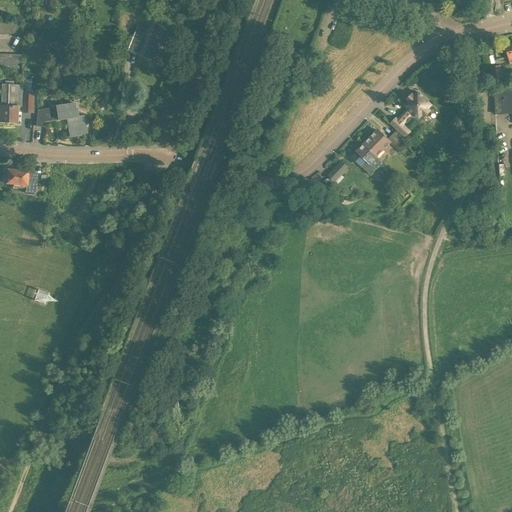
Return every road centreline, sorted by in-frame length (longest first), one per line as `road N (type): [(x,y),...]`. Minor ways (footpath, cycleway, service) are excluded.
road 1 (track): [(10,511),(72,341),(133,256),(155,198)]
road 2 (residential): [(225,177),(274,182),(299,173),(411,58),(464,32)]
road 3 (unclassified): [(453,211),(479,151),(473,43),(464,32)]
road 4 (track): [(433,384),(425,288),(453,211)]
road 5 (residential): [(0,148),(166,156)]
road 6 (residential): [(215,0),(166,156)]
road 7 (track): [(455,511),(433,384)]
